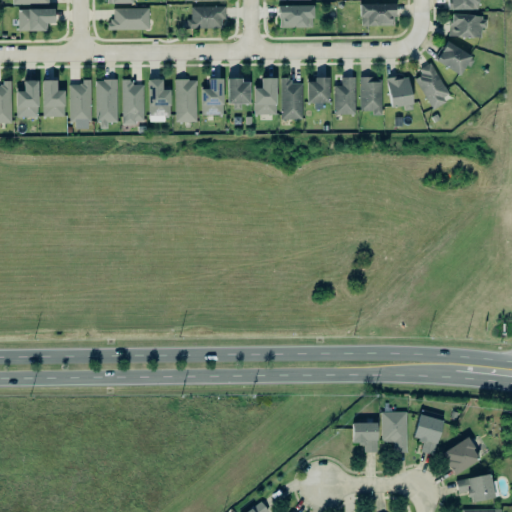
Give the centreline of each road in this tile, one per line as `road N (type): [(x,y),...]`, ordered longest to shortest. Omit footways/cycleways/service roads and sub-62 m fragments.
road 1 (secondary): [(511,361),(0,357)]
road 2 (secondary): [(0,376),(465,376)]
road 3 (residential): [(0,53),(394,50),(413,40)]
